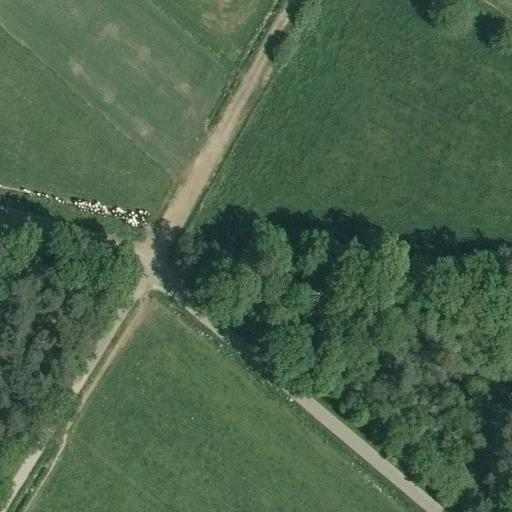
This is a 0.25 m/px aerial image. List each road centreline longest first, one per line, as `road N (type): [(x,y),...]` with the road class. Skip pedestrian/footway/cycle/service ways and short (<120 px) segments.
road 1 (unclassified): [(436,511),(151,270)]
road 2 (track): [(151,270),(309,0)]
road 3 (residential): [(151,270),(0,509)]
road 4 (unclassified): [(151,270),(85,232),(0,215)]
